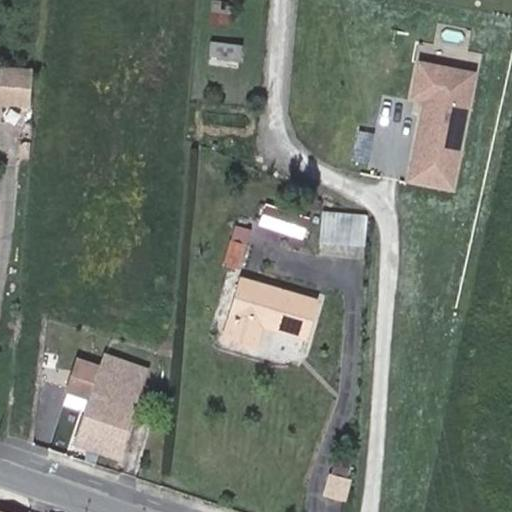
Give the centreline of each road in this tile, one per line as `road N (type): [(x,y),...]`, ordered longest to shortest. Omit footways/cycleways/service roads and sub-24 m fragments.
road 1 (unknown): [(366,511),(388,219),(365,190),(276,128),(284,0)]
road 2 (residential): [(122,511),(0,470)]
